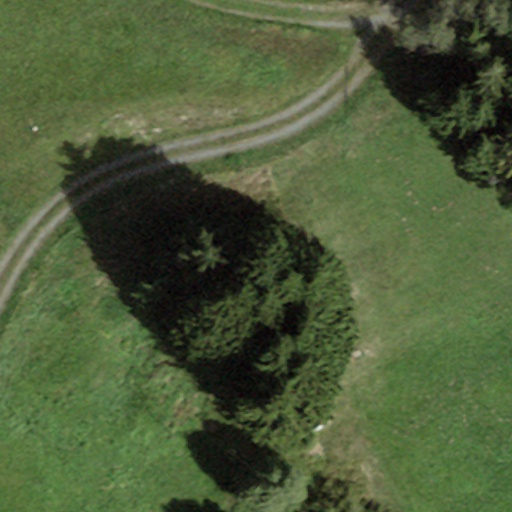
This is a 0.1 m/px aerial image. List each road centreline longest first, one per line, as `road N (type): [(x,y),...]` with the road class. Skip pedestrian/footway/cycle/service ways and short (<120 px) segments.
road 1 (track): [(0,324),(50,231),(117,183),(352,95),(461,0)]
road 2 (track): [(451,7),(336,15),(242,0)]
